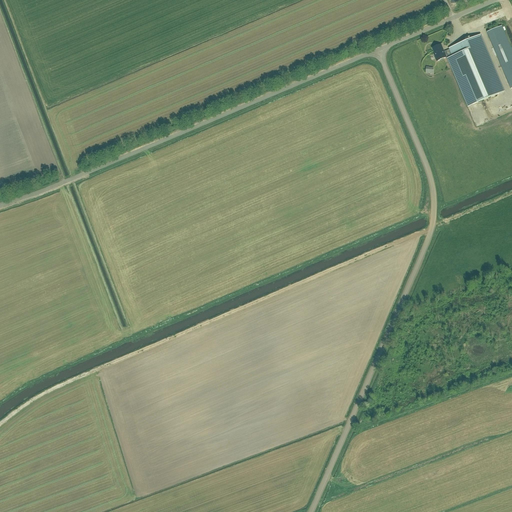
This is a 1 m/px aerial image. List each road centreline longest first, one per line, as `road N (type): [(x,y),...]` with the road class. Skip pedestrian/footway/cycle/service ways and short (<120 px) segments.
road 1 (unclassified): [(310,511),(432,226),(431,180),(377,49)]
road 2 (unclassified): [(0,204),(377,49)]
road 3 (unclassified): [(377,49),(495,0)]
